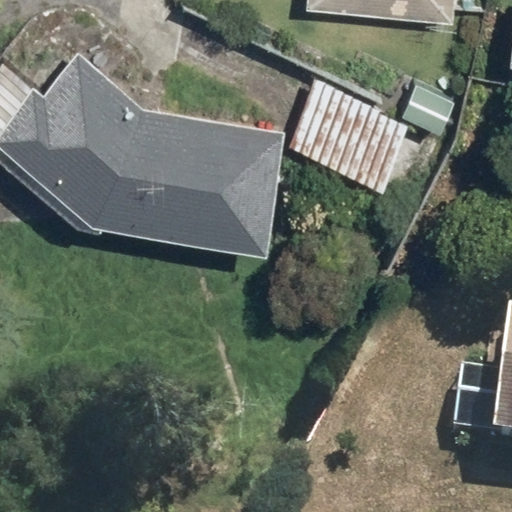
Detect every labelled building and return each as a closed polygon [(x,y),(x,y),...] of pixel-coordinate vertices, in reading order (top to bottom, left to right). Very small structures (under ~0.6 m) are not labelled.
[(298,0),(298,4),(445,18),(447,0),(298,0)] [(511,0),(497,0),(490,53),(511,56),(511,0)] [(0,165),(59,217),(81,221),(82,216),(250,243),(273,126),(130,100),(67,47),(29,90),(0,65),(0,165)] [(451,143),(430,133),(450,92),(409,71),(388,112),(308,73),(275,140),(418,210),(451,143)] [(511,331),(492,329),(476,453),(511,457),(511,331)]
